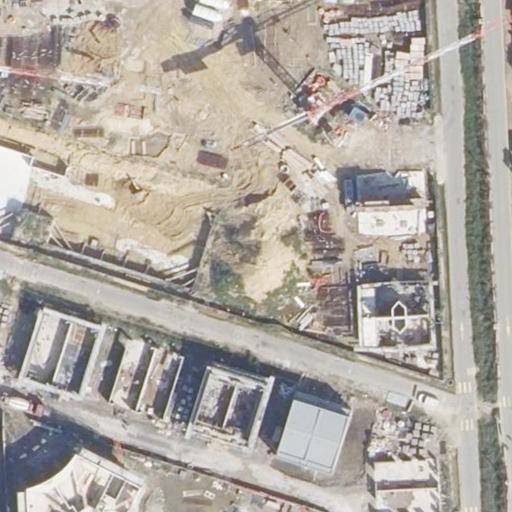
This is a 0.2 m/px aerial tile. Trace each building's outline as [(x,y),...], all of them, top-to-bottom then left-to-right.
[(41,306),(18,377),(81,396),(104,326),(41,306)] [(129,334),(108,401),(166,420),(185,353),(129,334)] [(209,360),(190,428),(250,448),(272,380),(209,360)] [(294,391),(276,451),(334,472),(353,410),(294,391)] [(136,496),(144,484),(77,450),(65,467),(48,477),(30,487),(22,491),(23,511),(129,511),(129,509),(136,496)] [(367,453),(368,511),(437,511),(433,454),(367,453)]
